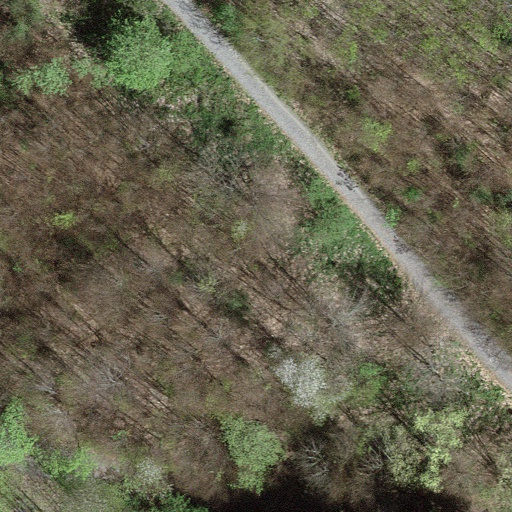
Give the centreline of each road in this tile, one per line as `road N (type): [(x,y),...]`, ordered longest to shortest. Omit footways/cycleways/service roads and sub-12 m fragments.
road 1 (track): [(159,0),(511,372)]
road 2 (track): [(350,511),(198,494),(0,448)]
